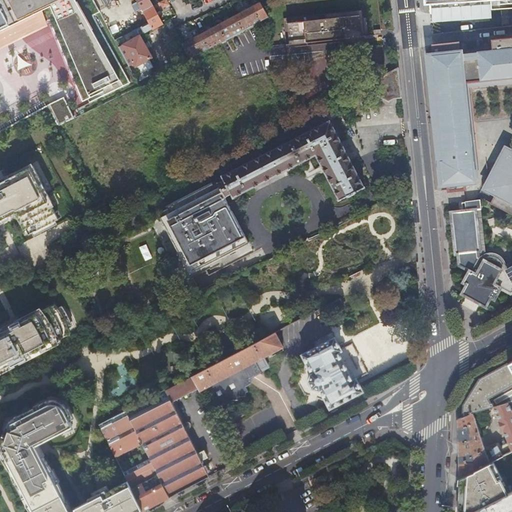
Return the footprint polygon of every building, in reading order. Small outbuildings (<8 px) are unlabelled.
[(0,0),(0,35),(46,16),(61,9),(89,99),(91,102),(132,82),(94,15),(101,11),(94,0),(0,0)] [(150,0),(137,0),(143,10),(153,5),(150,0)] [(153,5),(143,10),(150,23),(153,28),(163,23),(155,8),(162,5),(163,7),(170,4),(168,0),(162,0),(153,5)] [(511,0),(428,0),(430,14),(432,14),(440,13),(440,8),(491,5),(491,9),(511,7),(511,0)] [(262,20),(269,16),(261,2),(236,15),(241,25),(241,26),(242,28),(244,27),(243,24),(259,16),(262,20)] [(491,9),(491,5),(440,8),(440,13),(432,14),(432,22),(492,18),(491,9)] [(61,9),(46,16),(48,21),(51,19),(84,101),(89,99),(61,9)] [(363,9),(284,18),(285,27),(288,26),(290,44),(362,36),(360,19),(364,18),(363,9)] [(242,28),(241,26),(241,25),(236,15),(219,25),(224,34),(239,27),(240,29),(242,28)] [(205,27),(199,17),(194,20),(199,30),(205,27)] [(153,28),(150,23),(143,27),(145,31),(146,32),(153,28)] [(224,34),(219,25),(201,34),(207,44),(207,43),(209,45),(211,44),(210,42),(224,34)] [(201,34),(184,44),(191,58),(199,53),(197,49),(205,44),(206,47),(209,45),(207,43),(207,44),(201,34)] [(141,35),(124,44),(136,66),(153,57),(141,35)] [(511,36),(491,39),(492,48),(459,51),(458,42),(433,45),(434,54),(426,55),(430,85),(439,84),(440,90),(437,90),(444,153),(446,153),(447,159),(441,159),(443,181),(447,181),(448,190),(465,188),(464,179),(473,178),(471,156),(470,157),(463,81),(511,76),(511,36)] [(136,67),(132,69),(138,81),(142,79),(136,67)] [(352,91),(359,104),(377,95),(389,101),(391,100),(392,99),(394,99),(396,98),(397,98),(399,97),(401,97),(398,67),(386,73),(372,81),(352,91)] [(57,124),(70,119),(62,99),(49,104),(57,124)] [(225,179),(232,193),(234,196),(317,154),(341,200),(348,196),(349,196),(357,192),(357,191),(365,187),(346,150),(330,120),(223,175),(225,179)] [(511,154),(501,149),(497,158),(482,186),(490,190),(485,199),(511,212),(511,154)] [(0,221),(1,222),(5,219),(4,218),(13,213),(13,212),(22,214),(21,218),(29,234),(59,219),(50,203),(52,202),(33,165),(18,173),(17,171),(0,179),(0,221)] [(226,196),(232,193),(225,179),(214,185),(213,182),(167,206),(168,208),(164,210),(167,214),(162,217),(187,266),(192,264),(195,271),(198,270),(231,253),(228,247),(234,244),(236,250),(250,243),(226,196)] [(465,201),(466,209),(450,210),(454,253),(457,253),(458,264),(468,270),(462,282),(466,284),(461,292),(486,306),(490,297),(494,299),(501,288),(511,293),(511,292),(511,265),(509,267),(510,269),(507,271),(500,268),(500,266),(500,264),(499,263),(499,261),(497,260),(496,259),(494,258),(493,257),(491,257),(489,257),(487,257),(486,258),(484,259),(478,255),(478,251),(480,250),(475,200),(465,201)] [(231,253),(236,250),(234,244),(228,247),(231,253)] [(0,369),(71,333),(68,326),(66,320),(61,311),(55,303),(21,321),(20,319),(16,322),(0,330),(1,331),(0,331),(0,369)] [(283,346),(276,332),(193,376),(199,387),(200,390),(207,386),(217,405),(216,405),(217,406),(224,402),(232,401),(232,400),(232,399),(239,398),(239,397),(239,395),(247,394),(247,393),(246,393),(246,392),(248,390),(247,389),(246,390),(244,386),(250,383),(250,375),(251,375),(259,370),(260,373),(261,374),(262,374),(260,370),(255,361),(262,357),(283,346)] [(363,391),(356,378),(353,379),(346,366),(338,351),(342,350),(335,337),(302,354),(312,372),(310,373),(309,381),(312,388),(319,390),(321,390),(330,408),(363,391)] [(255,361),(260,370),(267,366),(262,357),(255,361)] [(464,405),(463,415),(472,412),(474,412),(485,408),(494,406),(507,402),(511,400),(511,371),(507,363),(480,378),(464,405)] [(199,387),(193,376),(187,379),(126,411),(142,443),(150,458),(169,497),(190,486),(210,476),(203,462),(204,462),(203,460),(202,460),(198,453),(172,401),(199,387)] [(134,511),(141,508),(127,480),(70,510),(65,501),(66,500),(65,499),(62,490),(58,482),(57,483),(51,470),(52,469),(45,459),(43,456),(42,457),(36,444),(61,431),(61,430),(71,425),(71,426),(72,425),(66,413),(68,411),(68,409),(66,406),(63,403),(59,405),(57,400),(53,399),(48,400),(42,402),(39,404),(41,407),(35,410),(34,408),(9,421),(7,426),(10,427),(8,432),(7,432),(4,440),(5,440),(4,446),(1,445),(0,449),(13,475),(15,474),(33,509),(31,510),(32,511),(134,511)] [(511,451),(511,450),(511,415),(509,409),(507,402),(494,406),(497,415),(509,443),(511,451)] [(497,415),(494,406),(485,408),(489,418),(497,415)] [(142,443),(126,411),(99,425),(114,455),(139,442),(141,444),(142,443)] [(458,434),(460,477),(474,470),(474,469),(492,460),(502,455),(498,447),(497,445),(490,450),(485,450),(475,420),(472,412),(463,415),(457,418),(458,434)] [(498,447),(502,455),(511,451),(509,443),(498,447)] [(204,450),(198,453),(202,460),(203,460),(208,457),(204,450)] [(150,458),(123,472),(127,480),(141,508),(143,511),(156,504),(169,497),(150,458)] [(474,470),(460,477),(458,503),(458,511),(466,511),(486,504),(486,503),(506,493),(499,479),(501,478),(492,460),(474,469),(474,470)] [(506,511),(511,509),(511,490),(506,493),(486,503),(486,504),(466,511),(506,511)]
